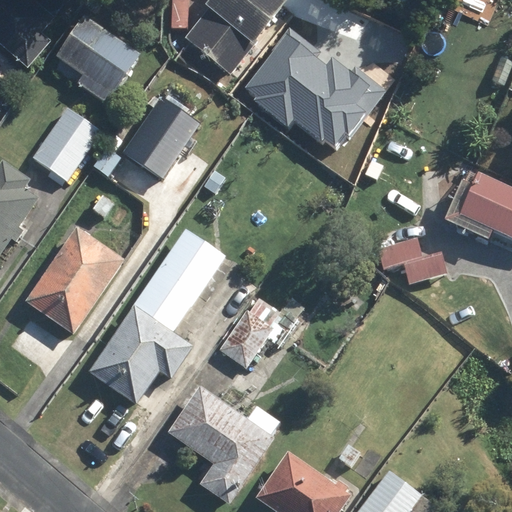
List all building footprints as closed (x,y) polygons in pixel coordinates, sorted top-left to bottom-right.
[(52,45),(42,37),(56,21),(30,0),(0,0),(0,47),(28,72),(52,45)] [(288,0),(209,0),(206,4),(209,6),(185,35),(230,72),(289,0),(288,0)] [(396,0),(418,13),(426,0),(396,0)] [(143,59),(87,21),(58,63),(83,80),(78,88),(109,109),(143,59)] [(321,52),(288,27),(272,48),(275,50),(246,88),(256,96),(252,101),(289,128),(294,120),(323,142),(326,139),(337,148),(347,135),(351,137),(386,90),(356,67),(352,72),(333,58),(328,65),(317,57),(321,52)] [(123,153),(164,180),(201,123),(161,97),(123,153)] [(104,135),(69,111),(35,162),(70,185),(104,135)] [(4,166),(0,171),(0,262),(13,243),(20,248),(28,237),(22,232),(41,204),(26,194),(33,185),(4,166)] [(204,186),(215,194),(226,178),(216,171),(204,186)] [(511,192),(479,179),(461,221),(511,242),(511,192)] [(127,265),(79,231),(26,307),(74,341),(127,265)] [(173,336),(226,262),(187,234),(134,308),(137,310),(173,336)] [(443,254),(423,259),(418,241),(378,252),(384,273),(403,267),(409,287),(449,276),(443,254)] [(173,336),(137,310),(90,377),(137,410),(160,376),(171,384),(194,351),(173,336)] [(275,331),(246,313),(220,354),(249,372),(275,331)] [(231,507),(276,441),(201,390),(169,437),(215,468),(202,488),(231,507)] [(342,511),(351,499),(287,456),(255,503),(267,511),(342,511)] [(440,511),(391,473),(360,511),(440,511)]
